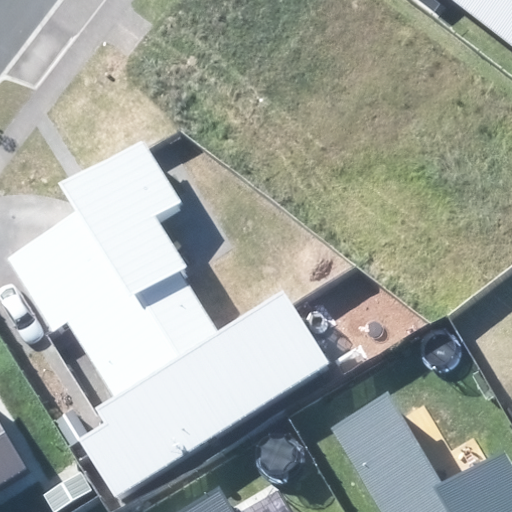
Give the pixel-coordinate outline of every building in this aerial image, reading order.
[(511,0),(410,0),(413,2),(414,0),(449,0),(511,48),(511,0)] [(113,429),(89,444),(121,499),(341,371),(297,297),(223,340),(185,277),(192,273),(164,225),(189,210),(151,147),(74,192),(89,217),(14,261),(57,335),(72,326),(119,405),(104,414),(113,429)] [(0,494),(34,475),(0,416),(0,494)] [(398,416),(345,446),(383,511),(511,511),(511,470),(505,458),(443,494),(398,416)] [(236,511),(228,498),(203,511),(236,511)]
